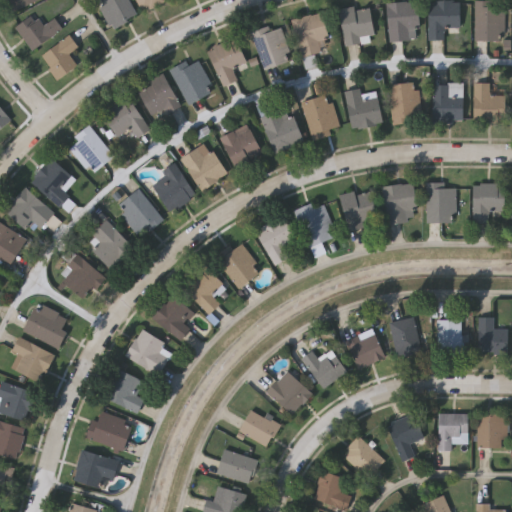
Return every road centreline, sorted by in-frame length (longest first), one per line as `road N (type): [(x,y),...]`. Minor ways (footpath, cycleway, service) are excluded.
road 1 (residential): [(33,511),(72,391),(141,284),(212,219),(309,173),(413,151),(511,152)]
road 2 (residential): [(261,0),(174,36),(115,72),(0,176)]
road 3 (residential): [(511,385),(422,385),(330,421),(300,456),(276,511)]
